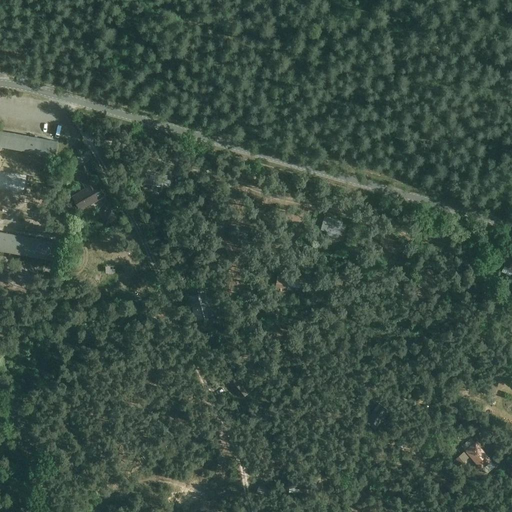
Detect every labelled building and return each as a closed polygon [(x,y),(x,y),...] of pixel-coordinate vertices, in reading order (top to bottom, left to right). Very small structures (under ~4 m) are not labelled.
[(0,146),(44,154),(54,156),(57,141),(56,141),(56,144),(0,133),(0,146)] [(79,149),(71,153),(74,158),(81,154),(79,149)] [(75,169),(80,178),(86,189),(73,196),(81,210),(104,196),(96,182),(95,182),(84,164),(75,169)] [(153,174),(152,185),(162,186),(163,175),(153,174)] [(100,214),(106,224),(117,218),(111,208),(100,214)] [(327,231),(339,235),(340,231),(344,232),(346,227),(342,226),(343,222),(324,217),(321,230),(327,231)] [(0,250),(2,251),(53,261),(57,242),(0,232),(0,250)] [(436,276),(427,271),(417,289),(425,294),(436,276)] [(300,281),(278,277),(274,293),(276,294),(275,299),(281,301),(282,295),(284,295),(287,284),(299,286),(300,281)] [(199,318),(198,330),(208,330),(209,325),(211,325),(212,319),(199,318)] [(236,388),(243,400),(255,394),(252,389),(250,391),(245,382),(236,388)] [(373,411),(368,419),(377,426),(389,411),(388,410),(390,407),(387,404),(385,406),(384,406),(377,414),(373,411)] [(492,459),(482,447),(474,454),(476,457),(474,458),(478,463),(480,461),(484,466),(492,459)] [(318,479),(297,478),(297,488),(305,489),(305,490),(306,490),(306,489),(317,490),(318,479)]
